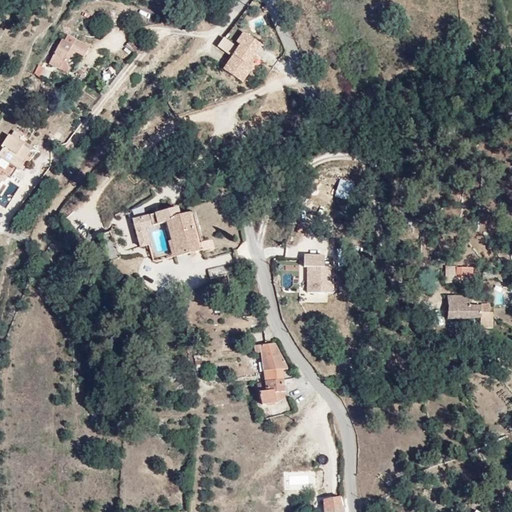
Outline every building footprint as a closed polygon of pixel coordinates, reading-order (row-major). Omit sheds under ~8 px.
[(64,41),(60,39),(47,61),(56,68),(52,74),(58,79),(66,67),(66,60),(72,51),(83,57),(89,47),(75,39),(74,41),(67,37),(64,41)] [(217,46),(228,54),(234,45),(223,37),(217,46)] [(246,37),(225,70),(247,84),(264,58),(258,54),(262,48),(246,37)] [(31,72),(34,75),(41,65),(37,62),(31,72)] [(41,78),(49,80),(52,70),(44,68),(41,78)] [(85,80),(77,75),(73,82),(81,87),(85,80)] [(6,168),(14,173),(27,152),(15,144),(19,139),(12,134),(9,139),(5,137),(0,144),(0,148),(2,150),(0,152),(0,175),(1,176),(6,168)] [(1,176),(9,182),(14,173),(6,168),(1,176)] [(193,250),(217,243),(206,207),(197,210),(194,200),(151,213),(158,237),(165,235),(161,220),(183,213),(193,250)] [(137,246),(150,242),(143,216),(129,219),(137,246)] [(111,232),(97,235),(104,263),(118,260),(111,232)] [(225,268),(243,264),(242,255),(222,258),(225,268)] [(343,300),(342,273),(331,272),(331,262),(310,263),(310,274),(314,274),(315,300),(343,300)] [(444,268),(446,283),(456,282),(453,266),(444,268)] [(484,274),(465,273),(467,289),(484,288),(484,274)] [(494,335),(500,334),(500,332),(500,316),(494,316),(493,311),(480,311),(480,301),(452,301),(460,313),(461,326),(494,324),(494,335)] [(503,320),(503,310),(493,311),(494,316),(500,316),(500,332),(500,334),(507,334),(506,319),(503,320)] [(274,397),(289,393),(288,386),(293,383),(276,355),(260,360),(263,370),(266,370),(274,397)] [(283,408),(293,403),(289,393),(274,397),(268,400),(273,421),(286,419),(283,408)] [(297,411),(293,403),(283,408),(286,419),(297,411)]
